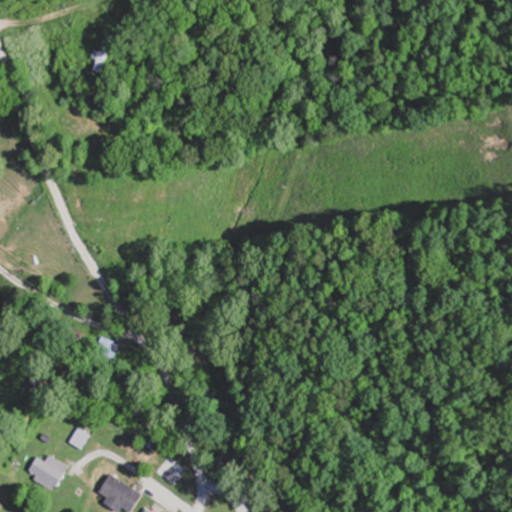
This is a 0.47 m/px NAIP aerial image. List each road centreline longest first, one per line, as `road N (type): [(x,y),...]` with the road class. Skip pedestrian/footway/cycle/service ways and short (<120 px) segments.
road 1 (residential): [(198,511),(202,485),(188,424),(164,372),(67,222),(0,53)]
road 2 (residential): [(0,269),(83,321),(149,348)]
